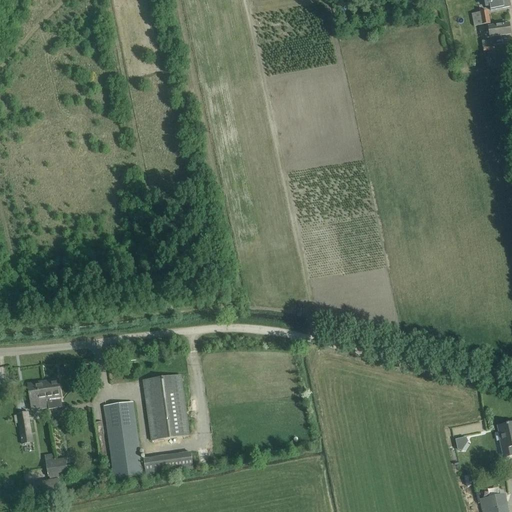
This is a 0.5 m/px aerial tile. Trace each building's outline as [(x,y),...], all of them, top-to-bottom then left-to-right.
[(484,0),(486,6),(490,6),(491,10),(510,7),(508,0),(484,0)] [(474,27),(490,24),(487,10),(471,13),(474,27)] [(509,24),(499,26),(489,27),(490,34),(486,35),(486,38),(511,35),(509,24)] [(144,381),(152,442),(189,437),(181,376),(144,381)] [(59,380),(44,382),(47,400),(48,409),(62,406),(61,398),(62,398),(59,380)] [(47,400),(44,382),(28,385),(32,411),(48,409),(47,400)] [(105,406),(115,479),(143,475),(132,402),(105,406)] [(18,414),(20,430),(31,429),(28,413),(18,414)] [(511,423),(498,427),(500,436),(501,441),(500,442),(503,458),(511,456),(511,423)] [(144,459),(146,476),(194,470),(192,452),(144,459)] [(46,461),(48,476),(68,473),(66,458),(56,460),(55,454),(44,456),(46,461)] [(31,484),(35,503),(63,498),(59,478),(31,484)] [(485,500),(481,501),(483,511),(508,511),(504,496),(485,500)]
